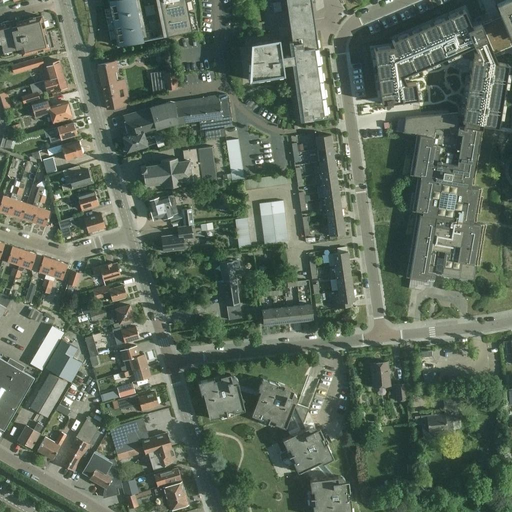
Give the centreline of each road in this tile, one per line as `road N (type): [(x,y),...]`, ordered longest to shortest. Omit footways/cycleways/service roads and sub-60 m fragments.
road 1 (residential): [(366,238),(342,48),(360,20),(407,0)]
road 2 (residential): [(169,357),(335,341)]
road 3 (tertiary): [(213,511),(169,357)]
road 4 (residential): [(132,235),(81,252),(0,233)]
road 5 (residential): [(97,118),(226,85)]
road 6 (residential): [(256,238),(254,196),(284,190),(295,249)]
road 7 (residential): [(380,336),(511,320)]
road 8 (tertiary): [(169,357),(132,235)]
road 9 (tertiary): [(97,118),(65,0)]
road 10 (tertiary): [(132,235),(97,118)]
